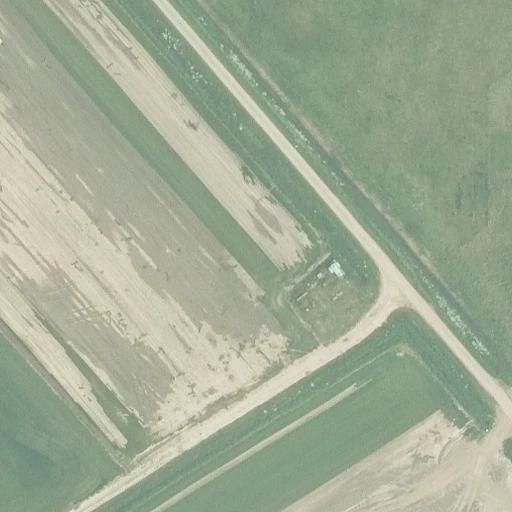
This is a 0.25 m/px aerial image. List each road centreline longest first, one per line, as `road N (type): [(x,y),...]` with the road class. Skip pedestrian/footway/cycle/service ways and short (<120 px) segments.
road 1 (unclassified): [(511,413),(156,0)]
road 2 (track): [(402,285),(328,354),(73,511)]
